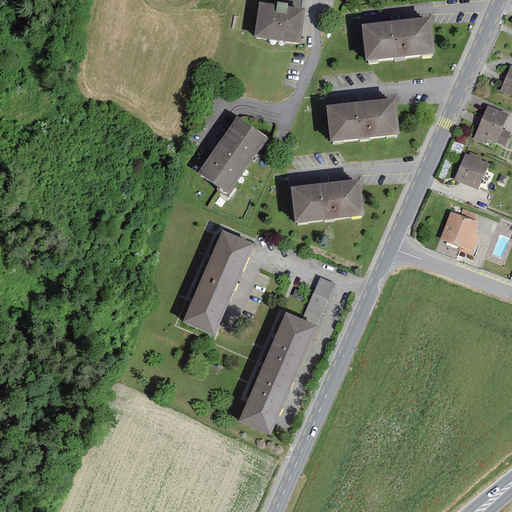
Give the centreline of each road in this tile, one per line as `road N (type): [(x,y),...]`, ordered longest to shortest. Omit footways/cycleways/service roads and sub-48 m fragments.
road 1 (tertiary): [(391,247),(275,511)]
road 2 (tertiary): [(499,0),(391,247)]
road 3 (unknown): [(184,157),(209,106),(290,116)]
road 4 (residential): [(391,247),(511,293)]
